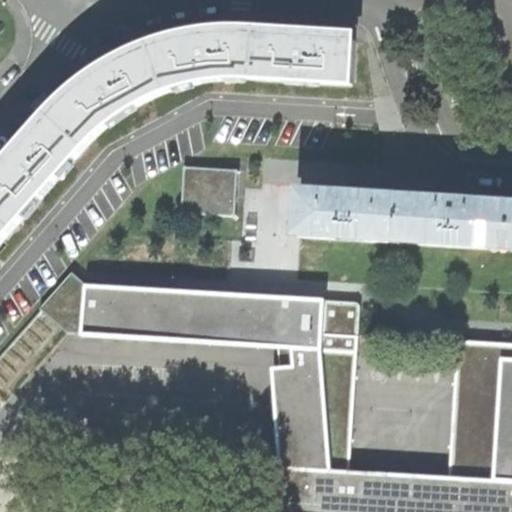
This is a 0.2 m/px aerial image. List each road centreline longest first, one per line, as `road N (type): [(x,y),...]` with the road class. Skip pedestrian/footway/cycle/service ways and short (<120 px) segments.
road 1 (residential): [(511,167),(442,159),(427,144),(388,30),(365,0)]
road 2 (residential): [(384,0),(413,24),(457,135),(511,167)]
road 3 (residential): [(91,3),(68,43),(0,121)]
